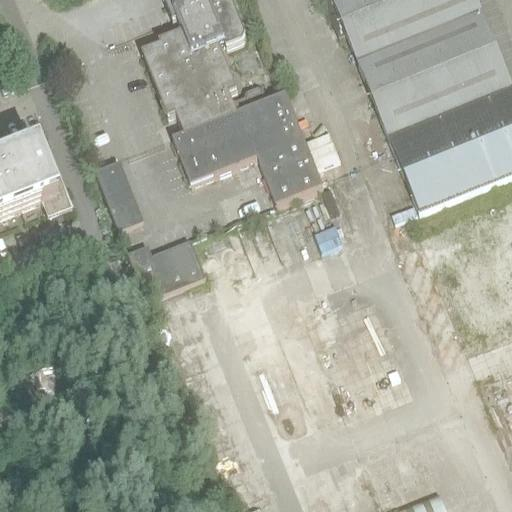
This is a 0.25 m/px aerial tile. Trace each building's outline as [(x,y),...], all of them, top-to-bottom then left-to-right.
[(324,195),(290,98),(239,115),(233,97),(241,95),(227,53),(248,46),(232,0),(167,0),(181,38),(143,51),(168,122),(179,119),(185,138),(174,141),(190,188),(261,164),(277,211),(324,195)] [(336,0),(411,218),(511,183),(511,97),(478,0),(336,0)] [(0,224),(39,209),(40,209),(46,224),(61,217),(71,214),(57,178),(46,182),(34,152),(19,158),(0,165),(0,224)] [(94,174),(119,235),(145,224),(120,163),(94,174)] [(135,254),(157,324),(214,306),(194,244),(152,257),(150,249),(135,254)] [(175,371),(222,352),(213,331),(166,350),(175,371)] [(350,419),(395,402),(371,334),(325,350),(350,419)] [(335,487),(331,476),(298,486),(305,508),(333,499),(330,489),(335,487)] [(400,511),(448,511),(443,497),(400,511)]
